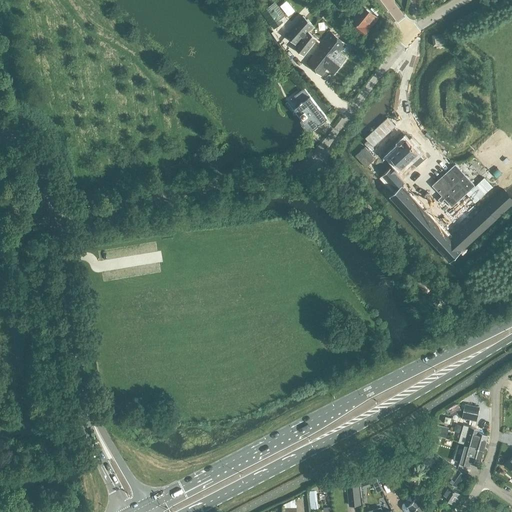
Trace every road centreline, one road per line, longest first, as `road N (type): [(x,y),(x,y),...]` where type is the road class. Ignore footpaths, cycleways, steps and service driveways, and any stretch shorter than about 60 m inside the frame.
road 1 (unclassified): [(57,219),(305,169),(410,35)]
road 2 (primary): [(511,321),(144,506)]
road 3 (primary): [(192,511),(511,338)]
road 4 (unclassified): [(92,423),(57,219)]
